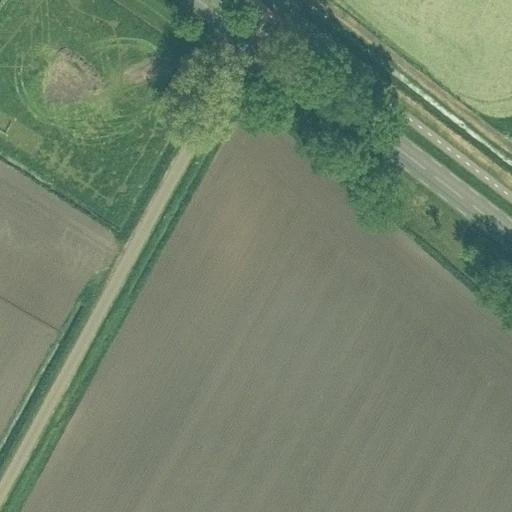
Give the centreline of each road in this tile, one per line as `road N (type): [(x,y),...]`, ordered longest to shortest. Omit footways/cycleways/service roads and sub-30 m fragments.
road 1 (unclassified): [(0,491),(249,35)]
road 2 (secondary): [(511,235),(249,35)]
